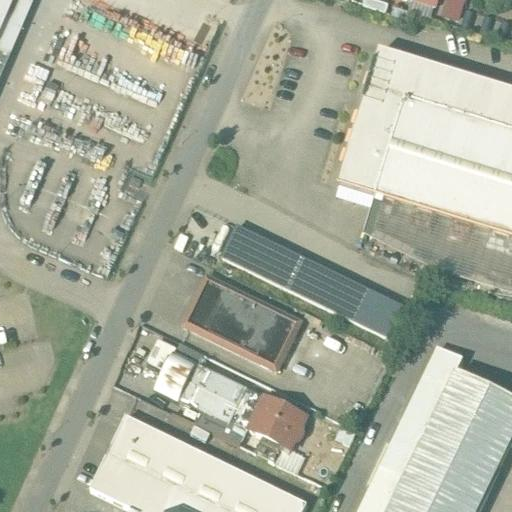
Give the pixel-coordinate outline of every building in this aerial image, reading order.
[(0,0),(0,33),(14,0),(0,0)] [(439,0),(409,0),(410,1),(436,10),(439,0)] [(446,0),(441,18),(460,23),(466,0),(446,0)] [(511,95),(379,54),(338,188),(376,200),(511,242),(511,95)] [(511,242),(376,200),(365,239),(437,275),(511,298),(511,242)] [(241,223),(223,259),(238,267),(255,231),(241,223)] [(255,231),(238,267),(253,274),(270,238),(255,231)] [(285,245),(270,238),(253,274),(268,281),(285,245)] [(300,253),(285,245),(268,281),(282,288),(300,253)] [(300,253),(282,288),(297,296),(315,260),(300,253)] [(315,260),(297,296),(312,303),(330,267),(315,260)] [(345,275),(330,267),(312,303),(327,310),(345,275)] [(312,332),(207,281),(183,329),(188,332),(277,375),(279,370),(288,352),(299,358),(312,332)] [(299,358),(288,352),(279,370),(291,375),(299,358)] [(265,401),(174,357),(155,395),(178,406),(179,404),(229,429),(231,425),(249,434),(265,401)] [(431,366),(360,511),(479,511),(511,445),(511,403),(456,377),(456,378),(431,366)] [(306,422),(265,401),(249,434),(290,454),(296,444),(298,445),(301,443),(303,438),(302,435),(300,434),(306,422)] [(172,511),(199,456),(126,421),(90,494),(127,511),(172,511)] [(305,511),(307,509),(199,456),(172,511),(305,511)]
